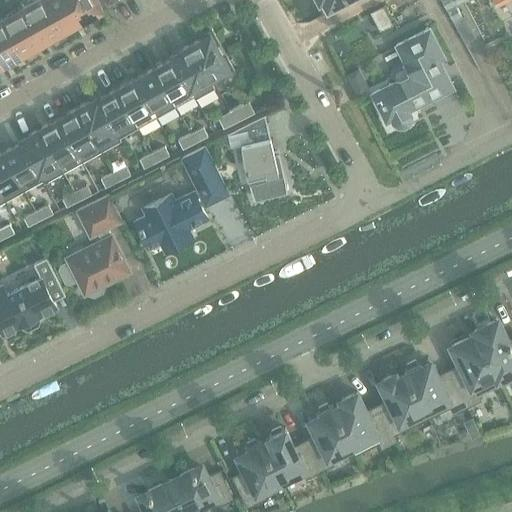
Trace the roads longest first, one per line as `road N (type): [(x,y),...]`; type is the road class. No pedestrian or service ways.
road 1 (tertiary): [(0,492),(511,239)]
road 2 (residential): [(53,511),(511,283)]
road 3 (residential): [(0,390),(372,203)]
road 4 (residential): [(372,203),(260,0)]
road 5 (residential): [(0,104),(190,0)]
road 6 (residential): [(372,203),(511,137)]
